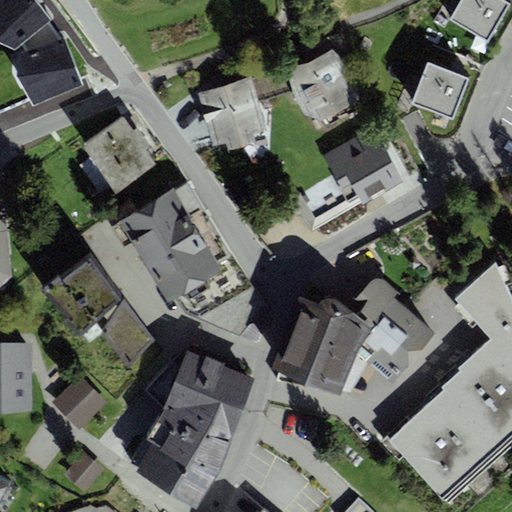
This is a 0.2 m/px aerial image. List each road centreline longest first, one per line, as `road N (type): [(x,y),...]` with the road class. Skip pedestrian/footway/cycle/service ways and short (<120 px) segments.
road 1 (residential): [(287,289),(310,260),(444,186),(465,158),(511,46)]
road 2 (residential): [(287,289),(260,267),(136,89)]
road 3 (residential): [(208,511),(250,423),(287,289)]
road 4 (track): [(282,0),(278,27),(259,40),(136,89)]
road 5 (residential): [(0,144),(136,89)]
